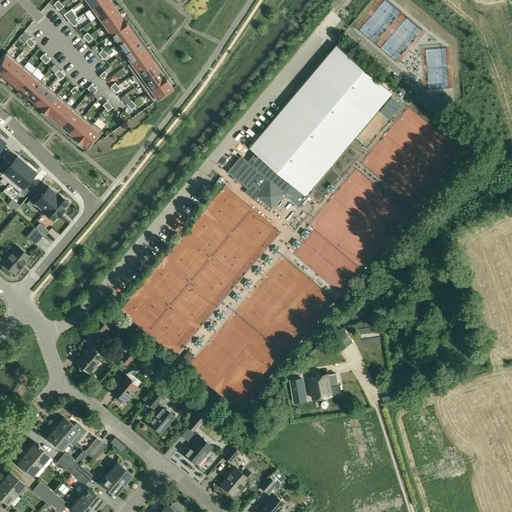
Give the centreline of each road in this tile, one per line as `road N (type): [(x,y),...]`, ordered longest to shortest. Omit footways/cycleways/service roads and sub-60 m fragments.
road 1 (residential): [(42,334),(84,310),(333,13)]
road 2 (residential): [(16,299),(94,206),(0,116)]
road 3 (residential): [(162,465),(59,381)]
road 4 (track): [(412,511),(372,387)]
